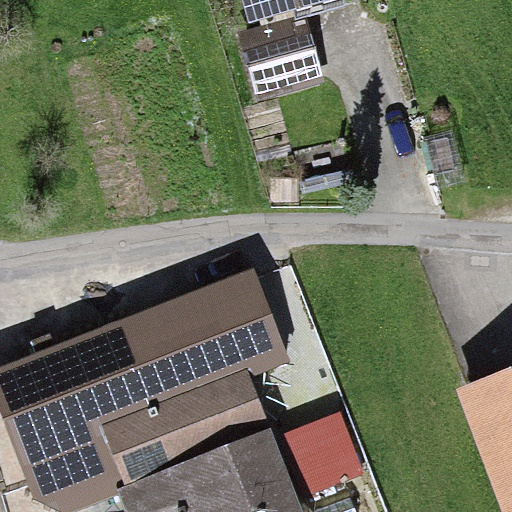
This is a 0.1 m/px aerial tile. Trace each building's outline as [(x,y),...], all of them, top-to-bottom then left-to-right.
[(250,0),(255,17),(313,0),(250,0)] [(245,39),(261,95),(312,81),(296,25),(245,39)] [(0,410),(35,495),(64,511),(65,511),(126,488),(134,511),(296,511),(266,433),(250,439),(229,382),(286,359),(253,277),(0,375),(0,410)] [(511,384),(472,400),(511,505),(511,384)] [(296,472),(344,453),(331,420),(283,439),(296,472)]
